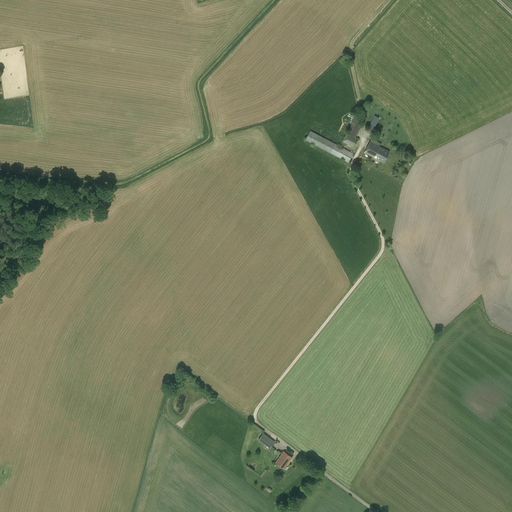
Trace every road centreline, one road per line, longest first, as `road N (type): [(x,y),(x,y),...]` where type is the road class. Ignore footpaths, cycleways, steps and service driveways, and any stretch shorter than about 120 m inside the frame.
road 1 (track): [(358,147),(350,174),(380,233),(381,252),(256,420),(375,511)]
road 2 (track): [(358,147),(364,122),(349,55),(388,0)]
